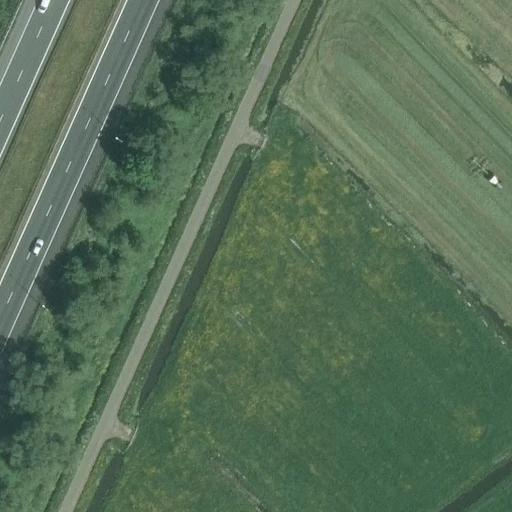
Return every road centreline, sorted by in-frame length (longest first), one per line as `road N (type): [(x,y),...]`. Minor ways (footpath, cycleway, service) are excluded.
road 1 (unclassified): [(63,511),(294,0)]
road 2 (motorway): [(0,321),(143,0)]
road 3 (motorway): [(54,0),(0,123)]
